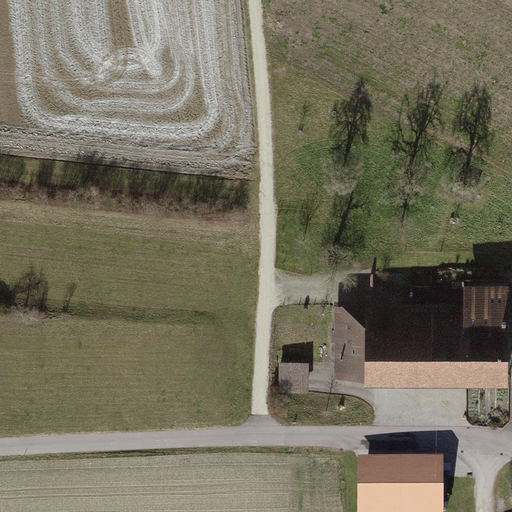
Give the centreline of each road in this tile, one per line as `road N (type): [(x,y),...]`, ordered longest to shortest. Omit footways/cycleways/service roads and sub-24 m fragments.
road 1 (track): [(256,0),(271,169),(263,438)]
road 2 (track): [(0,454),(263,438)]
road 3 (unclassified): [(263,438),(511,449)]
